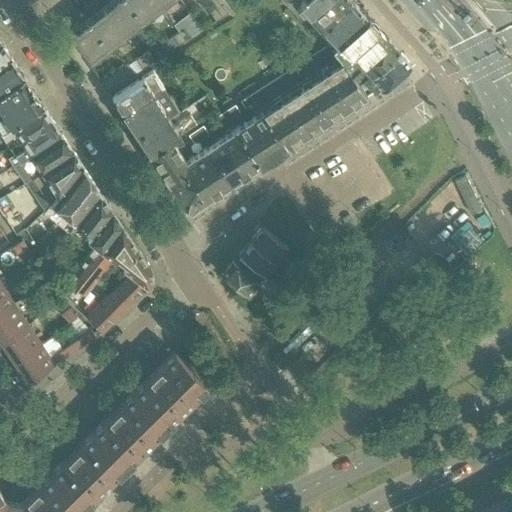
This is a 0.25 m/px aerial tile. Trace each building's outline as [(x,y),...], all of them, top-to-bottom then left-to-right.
[(113,0),(80,26),(76,22),(68,28),(65,30),(89,60),(165,0),(208,0),(214,7),(208,11),(214,21),(227,12),(217,0),(113,0)] [(301,15),(307,10),(318,0),(297,0),(292,5),(301,15)] [(318,0),(307,10),(322,27),(351,0),(318,0)] [(330,47),(331,46),(366,15),(352,0),(351,0),(322,27),(331,37),(326,42),(330,47)] [(336,53),(351,69),(386,37),(376,25),(376,21),(372,17),(367,16),(366,15),(331,46),(336,53)] [(178,31),(184,40),(201,29),(195,19),(188,23),(189,24),(178,31)] [(184,40),(178,31),(171,35),(177,45),(184,40)] [(364,68),(370,75),(398,50),(386,37),(351,69),(356,74),(364,68)] [(0,61),(9,55),(0,42),(0,61)] [(330,51),(325,44),(240,99),(245,107),(330,51)] [(398,50),(370,75),(362,82),(374,95),(381,88),(408,66),(407,65),(407,62),(408,61),(398,50)] [(148,51),(141,55),(147,64),(154,60),(148,51)] [(0,87),(21,73),(9,55),(0,61),(0,87)] [(147,64),(141,55),(135,59),(141,68),(147,64)] [(340,59),(319,72),(345,109),(351,105),(365,96),(366,95),(340,59)] [(126,63),(99,80),(106,91),(133,73),(126,63)] [(110,97),(120,111),(158,84),(158,83),(149,72),(110,97)] [(319,72),(301,84),(325,122),(331,118),(345,109),(319,72)] [(0,113),(33,90),(21,73),(0,87),(0,113)] [(122,113),(130,125),(169,98),(158,84),(120,111),(121,113),(122,113)] [(301,84),(281,98),(305,135),(321,124),(321,125),(325,122),(301,84)] [(0,131),(41,104),(33,90),(0,113),(0,131)] [(137,136),(139,139),(170,119),(168,117),(177,111),(169,98),(130,125),(135,133),(136,136),(137,136)] [(281,98),(262,110),(285,147),(286,147),(286,148),(287,147),(287,146),(301,137),(301,138),(305,135),(281,98)] [(234,103),(225,109),(230,116),(239,111),(234,103)] [(0,140),(3,139),(8,146),(51,118),(41,104),(0,131),(0,140)] [(230,116),(225,109),(216,115),(221,122),(230,116)] [(247,120),(235,128),(259,165),(271,157),(285,147),(262,110),(247,120)] [(173,125),(170,119),(139,139),(142,143),(148,152),(147,152),(171,138),(194,123),(190,115),(173,125)] [(7,158),(12,165),(60,132),(51,118),(8,146),(13,154),(7,158)] [(235,128),(221,137),(244,175),(249,172),(249,171),(257,166),(258,166),(259,165),(235,128)] [(23,182),(40,170),(71,148),(60,132),(12,165),(23,182)] [(221,137),(207,146),(231,183),(239,177),(240,178),(244,175),(221,137)] [(162,175),(177,165),(185,160),(171,138),(147,152),(148,153),(147,153),(148,155),(149,155),(159,171),(162,175)] [(207,146),(191,156),(216,193),(221,190),(221,189),(229,184),(230,184),(231,183),(207,146)] [(51,202),(81,163),(71,148),(40,170),(23,182),(42,211),(51,202)] [(191,156),(185,160),(177,165),(201,202),(202,203),(203,201),(211,196),(212,196),(216,193),(191,156)] [(65,230),(67,229),(98,189),(81,163),(51,202),(42,211),(65,230)] [(177,165),(162,175),(165,180),(177,197),(178,199),(184,207),(191,208),(191,209),(201,202),(177,165)] [(82,226),(91,233),(111,209),(98,189),(67,229),(74,235),(82,226)] [(110,261),(127,275),(144,289),(148,284),(147,284),(148,282),(149,279),(150,276),(150,274),(150,271),(149,269),(149,266),(148,264),(146,261),(145,259),(111,209),(91,233),(87,239),(93,244),(64,281),(82,296),(110,261)] [(259,222),(248,236),(275,257),(290,264),(292,260),(280,251),(286,243),(259,222)] [(248,236),(237,250),(264,271),(271,263),(283,273),(288,268),(290,264),(275,257),(248,236)] [(21,239),(10,246),(15,253),(26,246),(21,239)] [(276,280),(275,279),(264,271),(237,250),(235,252),(219,272),(237,286),(248,304),(279,285),(276,280)] [(38,273),(48,281),(53,274),(43,266),(38,273)] [(53,274),(48,281),(58,289),(64,282),(53,274)] [(127,275),(107,295),(123,310),(143,290),(144,289),(127,275)] [(0,283),(0,313),(14,304),(0,283)] [(123,310),(107,295),(84,317),(99,333),(123,310)] [(0,313),(0,341),(27,323),(14,304),(0,313)] [(76,316),(67,307),(65,309),(60,314),(69,323),(70,322),(76,316)] [(89,329),(76,316),(70,322),(79,336),(89,329)] [(0,341),(13,361),(40,343),(27,323),(0,341)] [(40,343),(13,361),(27,382),(54,364),(54,363),(94,336),(89,329),(49,356),(40,343)] [(162,362),(135,388),(170,422),(177,415),(175,414),(195,395),(196,396),(207,385),(206,384),(206,383),(175,352),(174,350),(162,362)] [(135,388),(97,426),(131,460),(136,455),(135,454),(154,435),(155,436),(170,422),(135,388)] [(97,426),(58,464),(92,498),(95,496),(94,494),(113,475),(114,476),(131,460),(97,426)] [(0,491),(0,511),(78,511),(92,498),(58,464),(20,502),(5,499),(0,491)]
